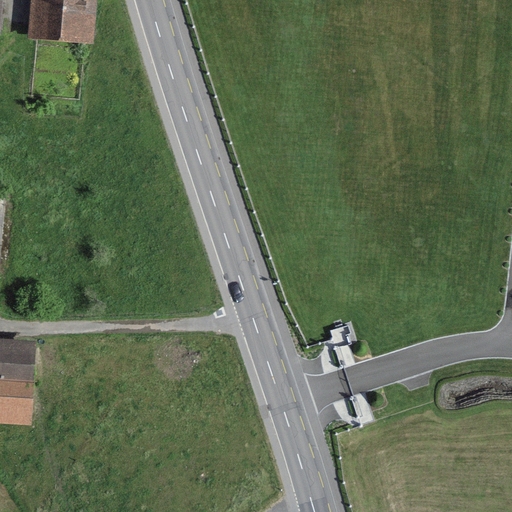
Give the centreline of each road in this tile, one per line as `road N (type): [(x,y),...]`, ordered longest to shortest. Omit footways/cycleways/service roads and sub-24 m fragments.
road 1 (secondary): [(151,0),(282,405)]
road 2 (residential): [(282,405),(440,351),(509,341)]
